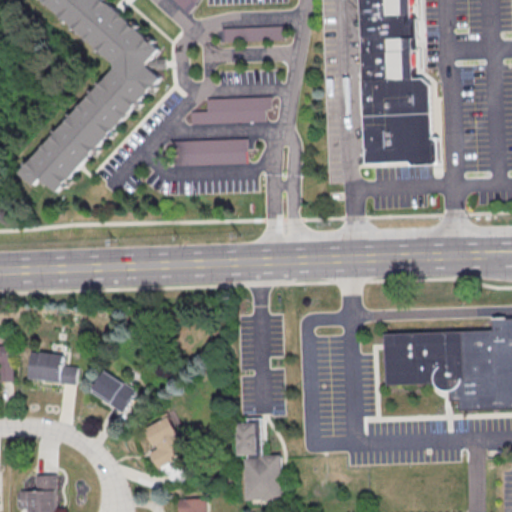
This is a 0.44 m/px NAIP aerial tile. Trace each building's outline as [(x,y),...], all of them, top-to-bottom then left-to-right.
[(106,0),(45,0),(115,63),(115,68),(19,171),(35,185),(43,177),(58,190),(161,78),(148,65),(147,62),(160,48),(106,0)] [(197,0),(173,0),(186,12),(197,0)] [(359,0),(409,0),(410,17),(416,17),(417,39),(412,39),(414,80),(424,79),(430,84),(432,138),(438,142),(439,165),(414,166),(410,162),(367,164),(359,0)] [(221,42),(284,39),(284,25),(221,27),(221,42)] [(265,121),(265,109),(271,109),(271,96),(205,98),(206,110),(190,111),(190,123),(265,121)] [(172,140),(173,165),(247,163),(247,138),(172,140)] [(385,334),(493,330),(493,318),(511,317),(511,407),(461,409),(461,401),(450,402),(450,391),(444,391),(440,389),(436,386),(434,382),(387,384),(385,334)] [(0,380),(12,380),(10,344),(0,344),(0,380)] [(64,355),(30,350),(26,377),(75,384),(77,366),(63,364),(64,355)] [(91,394),(126,411),(137,388),(102,371),(91,394)] [(158,466),(188,451),(171,415),(145,427),(156,449),(151,451),(158,466)] [(281,501),(246,502),(244,460),(248,460),(248,457),(238,457),(236,424),(247,423),(246,419),(261,419),(262,457),(280,457),(281,501)] [(55,511),(56,474),(36,474),(35,490),(21,489),(21,508),(30,509),(30,511),(55,511)] [(205,499),(205,511),(177,511),(177,500),(205,499)]
